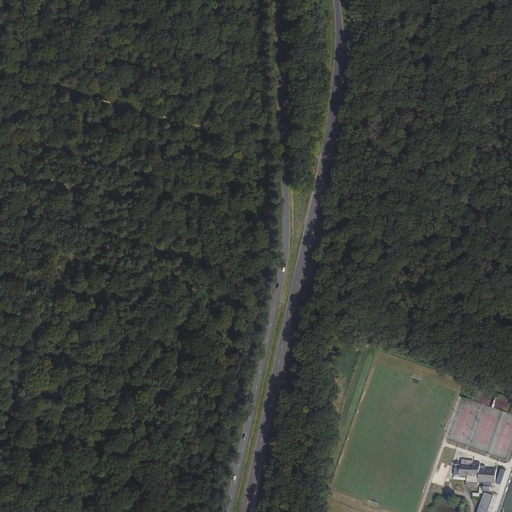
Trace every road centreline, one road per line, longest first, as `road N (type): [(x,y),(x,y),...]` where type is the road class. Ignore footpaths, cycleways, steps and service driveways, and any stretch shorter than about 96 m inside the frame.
road 1 (primary): [(245,511),(333,110),(335,0)]
road 2 (primary): [(277,0),(285,240),(229,511)]
road 3 (unknown): [(76,511),(71,412),(89,326),(117,283),(188,262),(235,132)]
road 4 (unknown): [(0,73),(235,132)]
